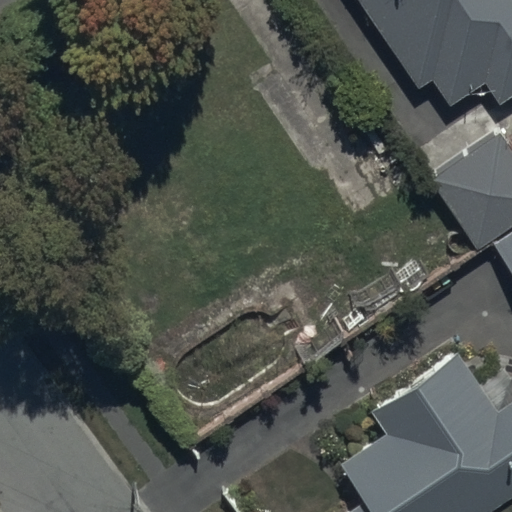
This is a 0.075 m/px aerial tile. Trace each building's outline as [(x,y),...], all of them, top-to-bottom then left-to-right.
[(511,98),(511,0),(363,0),(419,84),(431,76),(450,104),(486,80),(503,105),(511,98)] [(100,226),(173,337),(329,235),(244,105),(152,165),(165,184),(100,226)] [(511,220),(511,158),(494,132),(429,175),(475,245),(511,220)] [(473,248),(426,182),(420,174),(345,227),(397,301),(473,248)] [(511,233),(495,244),(511,270),(511,233)] [(340,463),(364,500),(346,511),(486,511),(511,495),(511,402),(502,409),(477,372),(461,347),(373,406),(389,431),(340,463)]
